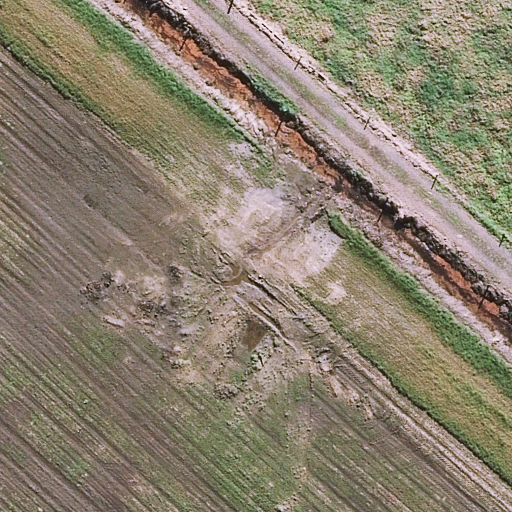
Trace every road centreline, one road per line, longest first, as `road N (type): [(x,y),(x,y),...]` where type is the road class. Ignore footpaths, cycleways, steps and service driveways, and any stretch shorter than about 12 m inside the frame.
road 1 (track): [(511,400),(167,81),(23,0)]
road 2 (track): [(511,272),(195,0)]
